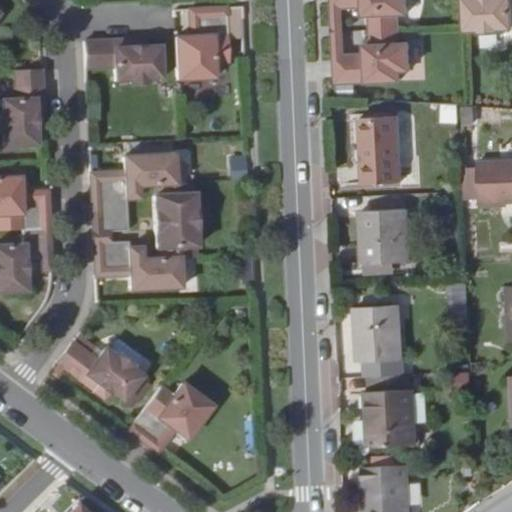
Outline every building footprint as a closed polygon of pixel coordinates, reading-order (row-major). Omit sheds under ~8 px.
[(370,27),(396,25),(395,9),(406,8),(405,0),(330,0),(331,4),(339,4),(353,3),(352,0),(362,0),(362,2),(363,12),(369,11),(370,27)] [(463,0),(465,29),(511,26),(510,0),(463,0)] [(213,58),(228,57),(226,4),(196,5),(197,32),(190,32),(174,33),(176,75),(214,74),(213,58)] [(339,4),(331,4),(333,52),(341,52),(340,28),(339,4)] [(196,5),(189,5),(190,32),(197,32),(196,5)] [(396,25),(370,27),(370,42),(365,42),(365,50),(365,59),(356,60),(355,51),(341,52),(333,52),(335,79),(399,76),(398,67),(409,66),(408,40),(397,40),(396,25)] [(145,35),(113,36),(114,45),(145,43),(145,35)] [(114,45),(113,36),(83,38),(84,64),(114,63),(114,77),(163,75),(161,42),(145,43),(114,45)] [(365,50),(355,51),(356,60),(365,59),(365,50)] [(42,95),(40,65),(13,66),(14,96),(1,97),(3,143),(36,141),(35,125),(34,95),(42,95)] [(42,95),(34,95),(35,125),(43,125),(42,95)] [(364,103),(366,167),(404,166),(403,102),(364,103)] [(511,148),(474,149),(476,183),(476,188),(511,187),(511,148)] [(99,202),(126,201),(126,195),(138,195),(138,183),(153,182),(176,180),(176,179),(174,150),(123,152),(124,168),(124,175),(97,177),(90,177),(91,203),(99,202)] [(464,183),(476,183),(474,154),(463,155),(464,178),(464,183)] [(124,168),(89,170),(90,177),(124,175),(124,168)] [(0,226),(21,225),(48,224),(47,196),(20,198),(19,188),(19,173),(0,173),(0,226)] [(176,180),(153,182),(153,191),(194,189),(194,179),(176,179),(176,180)] [(47,196),(46,186),(19,188),(20,198),(47,196)] [(153,191),(156,245),(197,243),(194,189),(153,191)] [(371,258),(404,257),(407,257),(405,195),(367,197),(369,258),(371,258)] [(126,201),(99,202),(91,203),(92,228),(100,228),(116,227),(128,226),(126,201)] [(50,253),(48,224),(21,225),(22,239),(0,240),(0,287),(24,286),(22,254),(39,254),(50,253)] [(116,227),(100,228),(92,228),(93,239),(100,239),(116,238),(116,227)] [(179,254),(179,253),(156,255),(141,255),(141,243),(128,243),(128,237),(116,238),(100,239),(93,239),(94,265),(102,265),(128,264),(129,271),(129,286),(180,284),(179,254)] [(197,243),(156,245),(156,255),(179,253),(179,254),(197,253),(197,243)] [(50,253),(39,254),(40,272),(50,271),(50,253)] [(404,266),(404,257),(371,258),(372,267),(404,266)] [(128,264),(102,265),(94,265),(94,273),(129,271),(128,264)] [(404,299),(356,300),(356,349),(366,348),(367,363),(406,362),(404,299)] [(73,336),(57,358),(63,362),(81,376),(86,369),(110,387),(122,396),(142,370),(105,342),(96,354),(73,336)] [(57,358),(51,367),(56,371),(63,362),(57,358)] [(367,363),(367,380),(411,379),(410,361),(406,362),(367,363)] [(110,387),(86,369),(81,376),(105,394),(110,387)] [(172,391),(161,382),(128,424),(152,443),(168,421),(174,425),(186,435),(212,400),(182,378),(172,391)] [(367,380),(368,431),(413,430),(411,379),(367,380)] [(174,425),(168,421),(152,443),(158,447),(174,425)] [(408,451),(365,452),(367,508),(388,508),(409,507),(408,451)] [(86,511),(76,501),(65,511),(86,511)]
